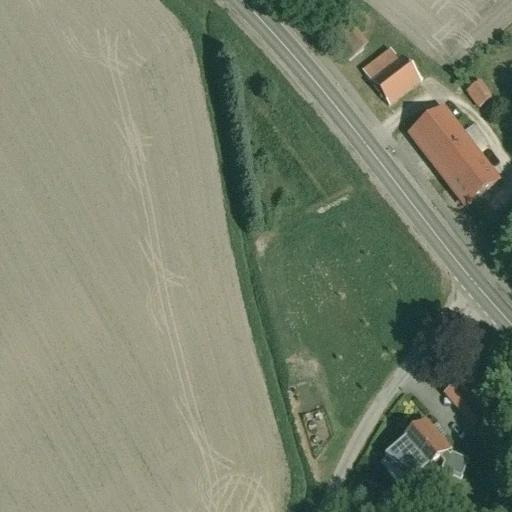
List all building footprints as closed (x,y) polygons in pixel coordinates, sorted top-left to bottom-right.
[(392,49),(360,73),(389,111),(421,87),(392,49)] [(482,82),(468,93),(480,110),(495,99),(482,82)] [(405,140),(461,211),(498,182),(442,111),(405,140)] [(466,380),(447,397),(474,429),(494,412),(466,380)] [(447,454),(422,422),(397,442),(422,474),(447,454)] [(465,479),(470,461),(448,455),(443,473),(465,479)]
